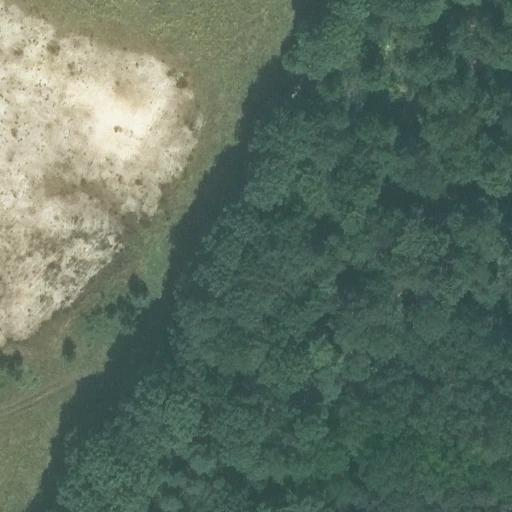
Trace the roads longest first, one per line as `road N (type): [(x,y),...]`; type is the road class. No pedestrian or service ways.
road 1 (track): [(86,511),(126,405),(170,357),(331,0)]
road 2 (track): [(136,392),(82,380),(0,413)]
